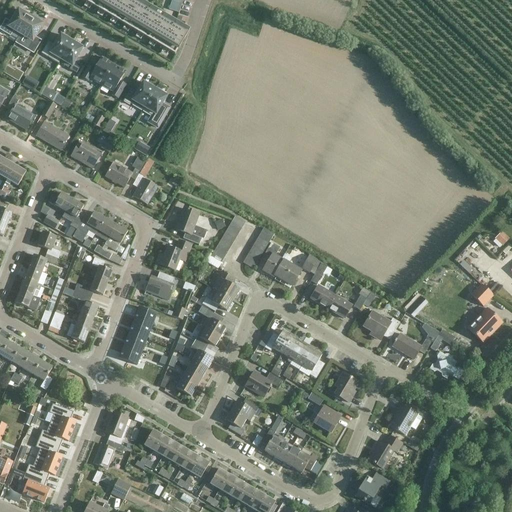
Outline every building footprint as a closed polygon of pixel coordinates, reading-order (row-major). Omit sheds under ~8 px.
[(80,0),(174,56),(189,31),(183,27),(183,28),(182,31),(128,0),(80,0)] [(20,35),(30,17),(24,13),(24,14),(18,11),(10,23),(5,20),(0,28),(0,30),(10,36),(13,31),(20,35)] [(30,17),(20,35),(26,39),(23,45),(27,48),(26,49),(33,53),(40,41),(34,38),(42,25),(36,21),(36,20),(30,17)] [(60,61),(72,41),(66,37),(66,39),(60,35),(54,46),(48,42),(41,54),(58,64),(60,61)] [(72,41),(60,61),(71,67),(69,70),(76,74),(83,62),(77,58),(82,49),(77,45),(78,44),(72,41)] [(92,81),(101,86),(113,65),(107,62),(108,61),(103,58),(102,59),(101,58),(94,70),(88,67),(81,78),(88,82),(92,76),(95,77),(92,81)] [(119,69),(113,65),(101,86),(110,91),(112,87),(115,89),(111,95),(118,99),(126,85),(120,82),(125,72),(124,72),(125,70),(120,68),(119,69)] [(130,105),(142,111),(155,88),(150,85),(149,87),(142,83),(136,93),(130,89),(123,102),(129,106),(130,105)] [(155,88),(142,111),(151,117),(147,123),(157,129),(167,111),(160,107),(166,97),(159,93),(160,92),(155,88)] [(5,109),(11,112),(6,119),(25,131),(33,117),(15,106),(18,100),(12,97),(5,109)] [(41,115),(47,119),(55,106),(49,102),(41,115)] [(68,137),(44,123),(36,137),(60,151),(68,137)] [(105,140),(100,148),(108,153),(113,145),(105,140)] [(100,155),(79,142),(70,157),(92,170),(100,155)] [(149,149),(139,143),(134,150),(145,156),(149,149)] [(145,163),(137,158),(131,168),(140,173),(145,163)] [(0,165),(0,176),(6,180),(14,166),(3,160),(0,165)] [(132,174),(113,163),(105,177),(123,188),(132,174)] [(14,166),(6,180),(17,187),(25,173),(14,166)] [(143,180),(144,178),(138,175),(132,186),(137,189),(132,197),(146,205),(157,188),(143,180)] [(0,198),(5,201),(12,203),(14,199),(0,191),(0,198)] [(64,212),(72,200),(60,194),(53,206),(64,212)] [(64,212),(74,218),(69,227),(76,231),(83,218),(78,215),(83,207),(72,200),(64,212)] [(11,213),(2,209),(4,204),(0,202),(0,222),(6,225),(11,213)] [(182,239),(198,245),(203,232),(193,228),(198,215),(183,209),(175,230),(184,233),(182,239)] [(84,232),(88,226),(97,231),(104,220),(93,213),(88,221),(83,218),(76,231),(75,232),(81,236),(83,232),(84,232)] [(58,223),(47,216),(43,223),(54,230),(58,223)] [(221,264),(244,224),(234,218),(210,258),(221,264)] [(104,220),(97,231),(108,238),(115,226),(104,220)] [(115,226),(108,238),(102,250),(98,255),(108,261),(117,265),(120,260),(105,251),(107,248),(115,252),(119,244),(120,245),(127,233),(115,226)] [(263,229),(242,264),(253,270),(273,235),(263,229)] [(508,240),(501,232),(495,239),(502,246),(508,240)] [(47,250),(45,255),(56,259),(58,260),(60,253),(51,249),(55,238),(42,233),(36,246),(47,250)] [(178,260),(184,262),(190,246),(178,242),(174,251),(167,248),(163,256),(159,255),(155,264),(174,271),(178,260)] [(273,275),(281,260),(275,256),(280,248),(271,243),(265,254),(271,257),(262,271),(274,278),(275,277),(273,275)] [(94,253),(98,255),(102,250),(97,247),(94,253)] [(32,255),(28,268),(41,273),(45,262),(54,265),(56,259),(45,255),(44,260),(32,255)] [(273,275),(275,277),(292,287),(301,272),(288,264),(291,259),(284,255),(281,260),(273,275)] [(316,261),(309,257),(302,269),(309,273),(316,261)] [(93,279),(106,284),(111,271),(102,268),(104,263),(94,258),(91,266),(97,268),(93,279)] [(37,284),(41,273),(28,268),(23,279),(37,284)] [(316,286),(323,275),(316,271),(310,282),(316,286)] [(222,282),(217,292),(233,301),(239,291),(230,286),(233,280),(221,272),(217,279),(222,282)] [(158,280),(150,277),(144,292),(168,301),(171,293),(169,292),(174,279),(160,274),(158,280)] [(40,286),(37,284),(23,279),(19,291),(35,298),(40,286)] [(106,284),(93,279),(89,290),(76,285),(74,292),(90,298),(92,292),(102,296),(106,284)] [(56,283),(53,291),(59,293),(61,285),(56,283)] [(471,296),(483,307),(492,297),(481,286),(471,296)] [(327,309),(335,296),(318,287),(310,300),(327,309)] [(233,301),(217,292),(212,289),(209,294),(214,297),(211,302),(205,299),(202,305),(214,312),(218,307),(227,312),(233,301)] [(29,303),(32,297),(35,298),(19,291),(14,303),(38,313),(40,307),(29,303)] [(55,302),(59,293),(53,291),(50,300),(55,302)] [(90,298),(74,292),(71,298),(84,303),(80,314),(93,319),(97,307),(88,304),(90,298)] [(351,306),(335,296),(327,309),(343,319),(351,306)] [(365,300),(359,297),(353,308),(359,311),(365,300)] [(177,307),(173,318),(182,321),(186,311),(177,307)] [(138,308),(133,321),(151,328),(156,315),(138,308)] [(502,324),(486,308),(467,329),(483,345),(502,324)] [(46,325),(51,313),(44,311),(40,322),(46,325)] [(55,313),(53,318),(62,321),(64,317),(55,313)] [(211,320),(205,330),(220,338),(225,329),(220,325),(223,320),(211,313),(208,318),(211,320)] [(380,341),(382,336),(389,340),(399,323),(392,319),(389,323),(372,313),(363,327),(375,334),(374,337),(380,341)] [(93,319),(80,314),(75,326),(88,331),(93,319)] [(53,318),(48,331),(57,334),(62,321),(53,318)] [(133,321),(128,333),(146,340),(151,328),(133,321)] [(88,331),(75,326),(70,339),(84,344),(88,331)] [(196,338),(193,343),(206,350),(209,345),(214,348),(220,338),(205,330),(199,339),(196,338)] [(128,333),(123,346),(141,353),(146,340),(128,333)] [(282,355),(292,339),(282,333),(278,338),(273,334),(264,349),(270,352),(272,349),(282,355)] [(431,343),(426,340),(421,347),(400,335),(392,348),(414,361),(419,352),(424,355),(431,343)] [(435,352),(442,340),(437,337),(430,349),(435,352)] [(9,344),(0,338),(0,356),(1,357),(9,344)] [(184,342),(179,339),(174,351),(182,354),(184,348),(182,348),(184,342)] [(282,355),(292,361),(302,345),(292,339),(282,355)] [(192,361),(207,370),(213,361),(203,355),(206,350),(193,343),(191,348),(197,352),(192,361)] [(19,350),(9,344),(1,357),(11,363),(19,350)] [(302,367),(312,351),(302,345),(292,361),(302,367)] [(123,346),(118,359),(136,366),(141,353),(123,346)] [(22,369),(30,356),(19,350),(11,363),(22,369)] [(322,357),(312,351),(302,367),(312,373),(310,376),(316,380),(324,365),(319,362),(322,357)] [(435,365),(431,366),(429,370),(434,373),(437,372),(441,374),(442,378),(446,380),(448,376),(458,382),(463,373),(454,367),(456,363),(452,361),(452,359),(451,357),(450,356),(449,355),(447,355),(446,355),(444,356),(439,353),(437,357),(438,361),(435,365)] [(253,355),(250,361),(255,364),(259,358),(253,355)] [(41,362),(30,356),(22,369),(33,376),(41,362)] [(192,361),(186,371),(201,380),(207,370),(192,361)] [(41,362),(33,376),(43,382),(39,388),(45,391),(51,380),(46,377),(51,369),(41,362)] [(274,368),(271,373),(278,378),(281,373),(274,368)] [(181,380),(196,389),(201,380),(186,371),(181,380)] [(286,372),(283,376),(289,380),(292,375),(286,372)] [(282,382),(269,374),(265,380),(253,373),(245,387),(263,398),(272,384),(278,389),(282,382)] [(10,381),(14,383),(18,376),(14,374),(10,381)] [(353,397),(351,396),(358,383),(343,374),(335,387),(338,389),(334,395),(349,404),(353,397)] [(22,378),(18,376),(14,383),(17,386),(22,378)] [(165,390),(169,379),(164,377),(160,388),(165,390)] [(196,389),(181,380),(176,377),(173,382),(178,385),(175,389),(190,398),(196,389)] [(323,401),(311,394),(307,401),(319,408),(323,401)] [(231,411),(246,420),(251,411),(255,413),(258,407),(245,399),(242,405),(237,402),(231,411)] [(53,415),(49,424),(71,433),(75,423),(69,421),(73,413),(52,405),(48,414),(53,415)] [(400,405),(395,413),(398,414),(390,427),(404,436),(416,416),(400,405)] [(336,422),(334,421),(338,415),(325,407),(314,424),(330,433),(336,422)] [(246,420),(231,411),(226,420),(231,424),(228,429),(241,437),(244,432),(241,430),(246,420)] [(110,435),(107,441),(120,446),(127,428),(124,427),(127,419),(113,414),(105,433),(110,435)] [(68,442),(71,433),(49,424),(46,433),(42,431),(38,440),(59,448),(62,440),(68,442)] [(274,458),(282,443),(284,439),(279,436),(277,440),(272,437),(275,433),(270,430),(262,444),(267,447),(264,452),(274,458)] [(292,435),(298,438),(301,433),(295,430),(292,435)] [(153,452),(162,437),(152,432),(143,447),(153,452)] [(257,436),(252,445),(257,448),(262,439),(257,436)] [(171,443),(162,437),(153,452),(162,458),(171,443)] [(393,452),(396,453),(401,445),(390,438),(385,446),(378,442),(374,449),(376,451),(369,462),(382,470),(393,452)] [(420,446),(410,439),(406,446),(416,452),(420,446)] [(56,455),(59,448),(38,440),(35,448),(39,450),(36,458),(58,467),(62,457),(56,455)] [(122,454),(124,448),(120,446),(107,441),(105,447),(100,445),(93,464),(106,470),(114,451),(122,454)] [(171,463),(180,448),(171,443),(162,458),(171,463)] [(291,448),(282,443),(274,458),(283,463),(291,448)] [(291,448),(283,463),(293,469),(301,454),(304,450),(298,446),(296,451),(291,448)] [(171,463),(181,468),(189,453),(180,448),(171,463)] [(189,453),(181,468),(190,474),(199,459),(189,453)] [(310,459),(301,454),(293,469),(302,474),(305,469),(310,472),(318,458),(313,455),(310,459)] [(12,463),(0,458),(0,484),(3,485),(12,463)] [(54,477),(58,467),(36,458),(33,467),(28,465),(25,474),(46,482),(49,474),(54,477)] [(139,463),(144,466),(148,461),(142,458),(139,463)] [(209,465),(199,459),(190,474),(200,480),(209,465)] [(153,464),(148,461),(144,466),(150,469),(153,464)] [(158,474),(163,477),(166,472),(161,469),(158,474)] [(209,485),(215,488),(219,491),(228,476),(218,470),(209,485)] [(171,475),(166,472),(163,477),(168,480),(171,475)] [(25,474),(21,484),(25,486),(22,495),(44,503),(49,489),(43,487),(46,482),(25,474)] [(380,487),(382,488),(385,490),(389,483),(375,474),(371,481),(367,478),(355,497),(368,505),(374,509),(380,499),(374,496),(380,487)] [(228,496),(233,488),(237,481),(228,476),(219,491),(228,496)] [(117,480),(113,488),(110,494),(123,501),(130,487),(117,480)] [(176,485),(182,488),(185,483),(179,480),(176,485)] [(228,496),(238,502),(246,487),(237,481),(233,488),(228,496)] [(255,492),(250,488),(246,487),(238,502),(247,507),(255,492)] [(247,507),(255,511),(256,511),(265,498),(255,492),(247,507)] [(205,502),(210,505),(213,500),(208,497),(205,502)] [(265,498),(256,511),(269,511),(275,503),(265,498)]
